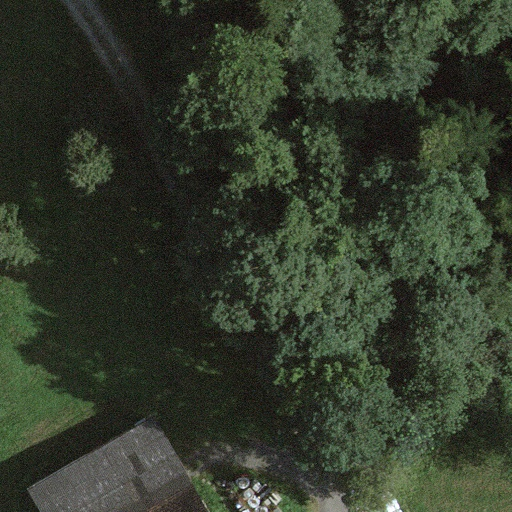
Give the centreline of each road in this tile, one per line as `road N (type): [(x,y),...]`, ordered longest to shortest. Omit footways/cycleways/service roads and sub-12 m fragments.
road 1 (track): [(75,0),(265,329)]
road 2 (unclassified): [(265,329),(339,511)]
